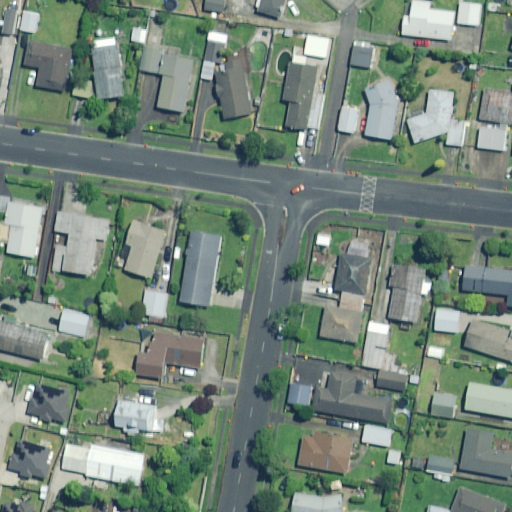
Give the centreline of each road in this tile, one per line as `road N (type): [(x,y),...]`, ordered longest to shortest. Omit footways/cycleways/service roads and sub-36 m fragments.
road 1 (residential): [(292,185),(233,511)]
road 2 (residential): [(0,143),(292,185)]
road 3 (residential): [(292,185),(511,210)]
